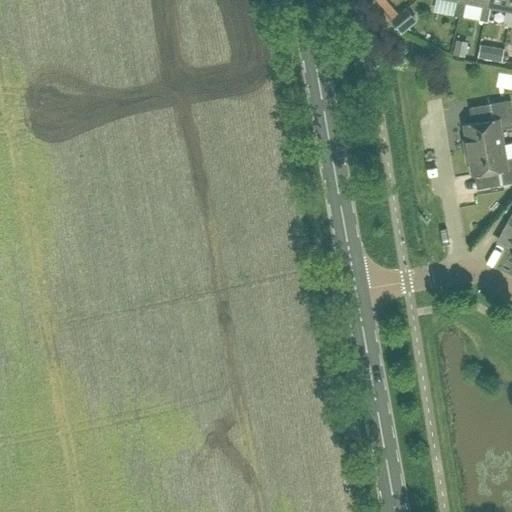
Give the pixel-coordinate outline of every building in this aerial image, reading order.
[(462,0),(461,0),(456,0),(453,15),(462,17),(466,1),(462,0)] [(486,5),(487,0),(461,0),(462,0),(466,1),(481,4),(478,20),(487,22),(490,6),(486,5)] [(511,9),(511,10),(511,5),(511,0),(487,0),(486,5),(490,6),(506,9),(503,25),(511,27),(511,25),(511,9)] [(396,28),(402,22),(412,15),(405,7),(393,17),(390,20),(396,28)] [(453,54),(460,56),(464,57),(467,44),(455,42),(453,52),(453,54)] [(490,46),(487,58),(499,60),(501,48),(490,46)] [(465,150),(503,143),(501,128),(511,126),(511,109),(510,100),(491,103),(493,119),(463,124),(466,139),(463,139),(465,150)] [(503,143),(465,150),(467,161),(469,161),(472,175),(500,171),(502,184),(511,182),(511,157),(506,158),(503,143)]
